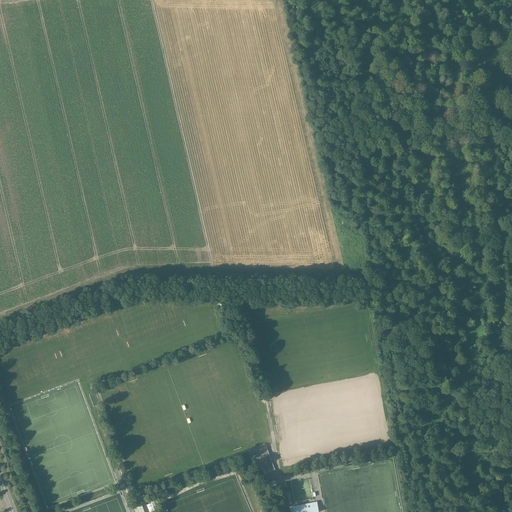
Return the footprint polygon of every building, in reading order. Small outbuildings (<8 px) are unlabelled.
[(246,0),(241,0),(226,4),(229,20),(242,17),(243,21),(253,18),(249,3),(247,4),(246,0)] [(280,65),(274,66),(274,72),(281,72),(284,72),(286,72),(286,71),(288,71),(289,71),(289,66),(289,64),(289,63),(288,58),(280,59),(280,64),(279,64),(280,64),(280,65)] [(220,69),(213,70),(213,77),(221,76),(221,78),(230,77),(230,71),(232,71),(232,67),(229,67),(229,64),(220,65),(220,69)] [(143,85),(138,86),(140,93),(146,92),(146,88),(152,87),(149,75),(142,77),(143,85)] [(128,79),(119,81),(122,95),(127,93),(128,97),(135,95),(132,84),(132,85),(130,86),(130,85),(129,85),(128,79)] [(226,91),(216,95),(217,100),(220,99),(222,106),(234,101),(231,94),(227,96),(227,94),(228,94),(226,91)] [(76,92),(71,94),(74,103),(79,101),(76,92)] [(70,95),(66,96),(69,105),(74,103),(71,94),(70,94),(70,95)] [(61,98),(60,98),(64,107),(69,105),(66,96),(61,98)] [(60,98),(55,100),(59,109),(64,107),(60,98)] [(55,100),(50,102),(54,111),(59,109),(55,100)] [(50,102),(45,104),(49,113),(54,111),(50,102)] [(193,110),(189,111),(192,120),(203,115),(202,110),(204,109),(202,103),(192,107),(193,107),(194,109),(193,109),(193,110)] [(40,105),(44,115),(49,113),(45,104),(41,106),(40,105)] [(40,105),(35,107),(39,117),(44,115),(40,105)] [(35,107),(30,109),(34,118),(39,117),(35,107)] [(30,110),(25,111),(28,120),(34,118),(30,109),(30,110)] [(238,117),(228,121),(231,128),(241,124),(238,117)] [(122,134),(118,135),(121,144),(132,139),(130,134),(134,132),(132,126),(121,130),(122,134)] [(45,136),(39,138),(41,144),(40,144),(52,140),(50,134),(52,134),(51,131),(44,133),(45,136)] [(52,140),(40,144),(43,150),(50,147),(51,150),(57,148),(56,145),(54,145),(52,140)] [(169,141),(157,146),(160,154),(161,154),(163,160),(170,157),(168,151),(172,149),(169,141)] [(86,143),(74,147),(76,151),(80,150),(82,155),(93,151),(91,145),(88,146),(86,143)] [(84,160),(81,161),(82,165),(93,161),(92,158),(95,156),(93,151),(82,155),(84,160)] [(54,159),(47,161),(49,167),(60,163),(58,157),(60,157),(59,154),(53,156),(54,159)] [(60,163),(49,167),(51,173),(58,170),(59,173),(66,171),(64,168),(62,168),(60,163)] [(93,167),(86,169),(90,178),(102,174),(101,172),(99,168),(94,170),(93,167)] [(102,174),(90,178),(93,187),(98,185),(97,182),(103,179),(102,176),(103,176),(102,174)] [(58,183),(56,184),(56,187),(57,190),(67,187),(65,181),(69,180),(67,175),(56,179),(58,183)] [(67,187),(57,190),(59,194),(60,196),(62,195),(64,200),(74,196),(73,191),(69,192),(67,187)] [(101,190),(95,192),(98,201),(97,201),(97,202),(110,197),(110,194),(109,195),(108,191),(102,193),(101,190)] [(110,197),(97,202),(101,211),(108,208),(107,205),(112,203),(111,199),(110,197)] [(66,206),(64,207),(65,210),(66,213),(76,209),(74,204),(77,203),(75,198),(65,202),(66,206)] [(76,209),(66,213),(67,217),(68,217),(68,219),(71,218),(72,223),(83,219),(81,214),(78,215),(76,209)] [(75,229),(73,230),(74,232),(73,233),(75,236),(84,232),(82,227),(86,226),(84,221),(73,225),(75,229)] [(26,225),(20,227),(24,236),(29,234),(26,225)] [(20,227),(15,229),(19,238),(24,236),(20,227)] [(15,229),(10,231),(13,240),(18,238),(19,238),(15,229)] [(10,231),(5,233),(8,242),(9,241),(13,240),(10,231)] [(84,232),(75,236),(76,240),(76,239),(77,242),(79,241),(81,245),(92,242),(90,237),(86,238),(84,232)] [(5,233),(0,234),(3,244),(7,242),(8,242),(5,233)] [(42,268),(36,270),(40,279),(45,277),(42,268)] [(32,271),(31,272),(34,281),(40,279),(36,270),(32,271)] [(30,272),(26,274),(29,283),(34,281),(31,272),(30,272)] [(22,275),(21,275),(24,284),(29,283),(26,274),(22,275)] [(20,276),(16,277),(19,286),(24,284),(21,275),(20,276)] [(12,279),(11,279),(14,288),(19,286),(16,277),(12,279)] [(10,279),(5,281),(9,290),(14,288),(11,279),(10,279)] [(258,457),(263,470),(264,474),(272,471),(274,470),(266,447),(256,451),(256,453),(258,457)] [(318,511),(317,502),(290,507),(291,511),(318,511)]
